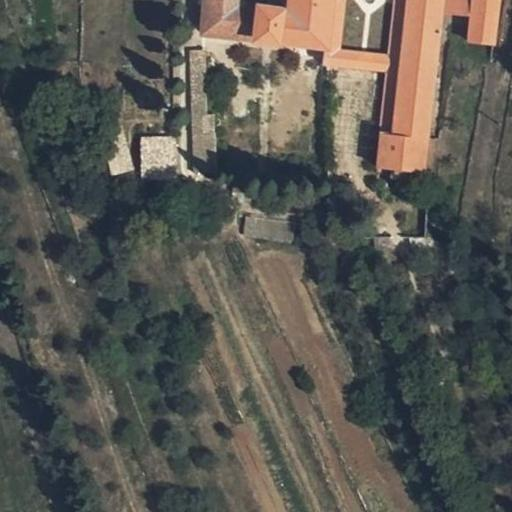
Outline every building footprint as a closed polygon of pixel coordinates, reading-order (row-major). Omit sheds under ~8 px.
[(210,0),(208,33),(226,35),(329,45),(332,0),(210,0)] [(412,0),(398,125),(383,123),(378,158),(434,165),(438,133),(432,132),(448,6),(475,10),(473,36),(497,39),(502,0),(412,0)] [(225,169),(226,35),(208,33),(200,33),(198,169),(225,169)] [(113,130),(125,167),(144,161),(135,120),(112,126),(113,130)] [(181,175),(180,131),(151,130),(147,175),(181,175)]
